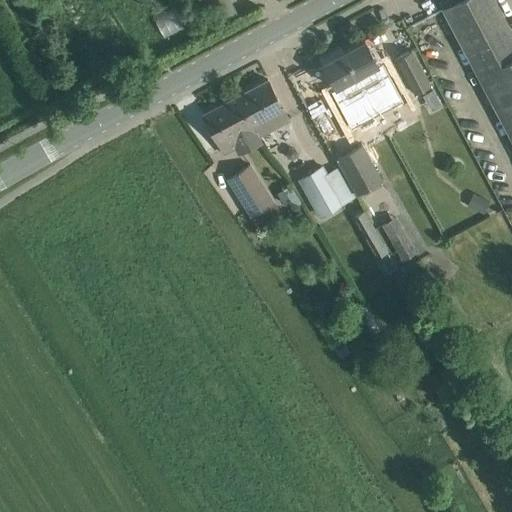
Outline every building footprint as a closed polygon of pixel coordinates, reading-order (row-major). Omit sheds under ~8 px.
[(511,32),(496,3),(494,0),(458,0),(442,9),(511,141),(511,32)] [(179,12),(159,22),(166,34),(186,24),(179,12)] [(365,94),(376,112),(393,103),(383,85),(386,83),(377,65),(378,65),(364,40),(343,51),(365,94)] [(340,46),(319,57),(322,63),(331,80),(336,88),(339,87),(348,103),(358,122),(376,112),(365,94),(343,51),(340,46)] [(396,58),(414,93),(431,84),(412,49),(396,58)] [(289,119),(277,96),(267,79),(235,96),(260,142),(262,141),(259,135),(289,119)] [(239,154),(260,142),(235,96),(203,113),(212,131),(224,154),(235,148),(239,154)] [(358,194),(382,181),(361,144),(337,158),(358,194)] [(272,200),(249,164),(227,178),(250,214),(272,200)] [(322,167),(300,178),(321,216),(341,204),(322,167)] [(478,195),(472,206),(483,212),(489,201),(478,195)] [(359,230),(361,229),(366,237),(364,238),(366,241),(367,240),(370,244),(368,245),(370,248),(371,247),(376,255),(387,248),(365,209),(353,216),(355,219),(353,220),(355,223),(357,221),(359,225),(357,227),(359,230)] [(405,227),(391,236),(405,260),(420,252),(405,227)] [(417,272),(426,267),(421,257),(412,263),(417,272)] [(332,342),(343,335),(334,321),(324,328),(332,342)] [(440,399),(457,390),(445,367),(428,376),(440,399)]
